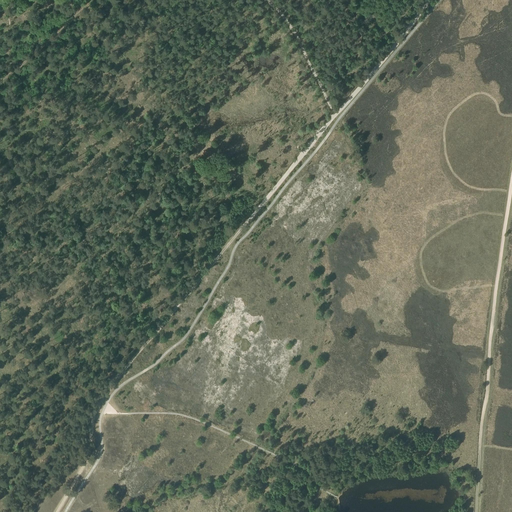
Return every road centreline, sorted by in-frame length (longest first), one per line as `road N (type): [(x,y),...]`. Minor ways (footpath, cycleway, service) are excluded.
road 1 (track): [(334,116),(112,385),(95,411),(81,470),(55,511)]
road 2 (track): [(476,511),(487,358),(511,189)]
road 3 (track): [(432,0),(334,116)]
road 4 (track): [(268,0),(334,116)]
